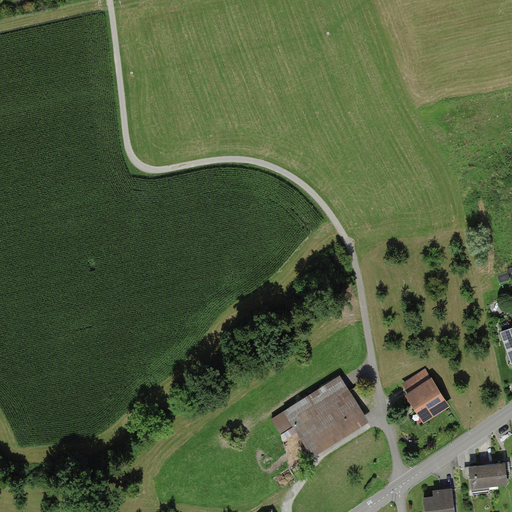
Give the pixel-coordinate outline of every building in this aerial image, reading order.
[(511,329),(498,335),(511,369),(511,329)] [(444,408),(427,374),(403,387),(420,420),(444,408)] [(366,419),(338,376),(284,411),(312,454),(366,419)] [(506,483),(504,463),(467,466),(469,486),(506,483)] [(454,511),(452,489),(432,491),(432,497),(424,498),(425,511),(454,511)]
